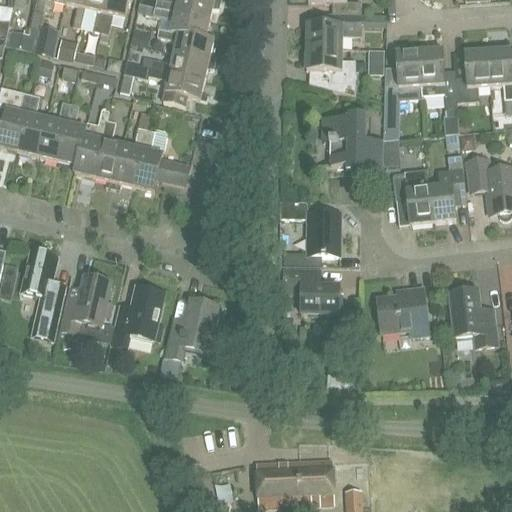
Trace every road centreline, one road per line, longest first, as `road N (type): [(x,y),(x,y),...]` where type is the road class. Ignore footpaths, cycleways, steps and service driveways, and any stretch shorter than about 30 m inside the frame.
road 1 (unclassified): [(0,375),(341,426),(511,431)]
road 2 (residential): [(271,117),(221,134),(203,265),(0,225)]
road 3 (residential): [(367,227),(379,267),(511,256)]
road 4 (residential): [(511,16),(413,21),(401,0)]
